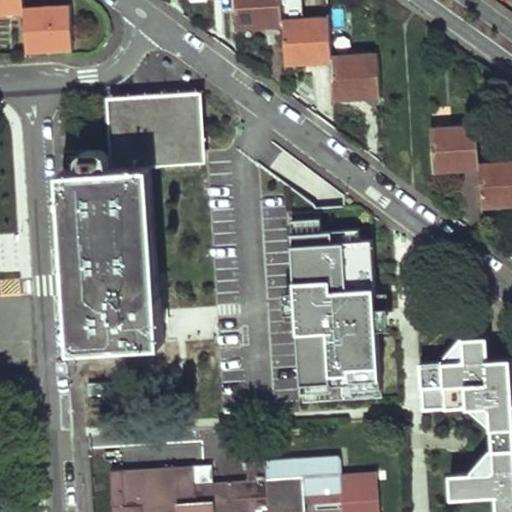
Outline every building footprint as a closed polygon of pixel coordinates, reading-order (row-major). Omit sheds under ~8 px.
[(0,0),(0,16),(22,15),(22,7),(21,0),(0,0)] [(235,0),(237,25),(283,23),(281,0),(235,0)] [(285,61),(332,59),(332,52),(330,13),(303,14),(301,0),(281,0),(283,23),(285,61)] [(69,47),(67,5),(22,7),(22,15),(24,50),(69,47)] [(334,97),(381,95),(379,50),(332,52),(332,59),(334,97)] [(69,170),(81,346),(163,341),(159,281),(153,282),(146,167),(200,163),(196,92),(110,98),(114,167),(69,170)] [(481,172),(481,166),(479,127),(432,129),(434,174),(481,172)] [(511,211),(511,164),(481,166),(481,172),(483,213),(511,211)] [(321,217),(291,219),(296,289),(284,290),(286,319),(298,318),(303,401),(382,396),(378,327),(390,326),(388,292),(376,293),(372,239),(360,239),(359,228),(322,231),(321,217)] [(446,362),(423,364),(426,407),(468,405),(495,426),(497,449),(476,471),(453,473),(455,495),(499,494),(500,511),(511,511),(511,357),(491,358),(489,337),(467,338),(467,339),(446,362)] [(198,467),(124,472),(127,510),(144,508),(144,511),(309,511),(309,505),(345,502),(345,511),(383,511),(381,474),(345,476),(343,457),(251,463),(252,481),(199,484),(198,467)]
